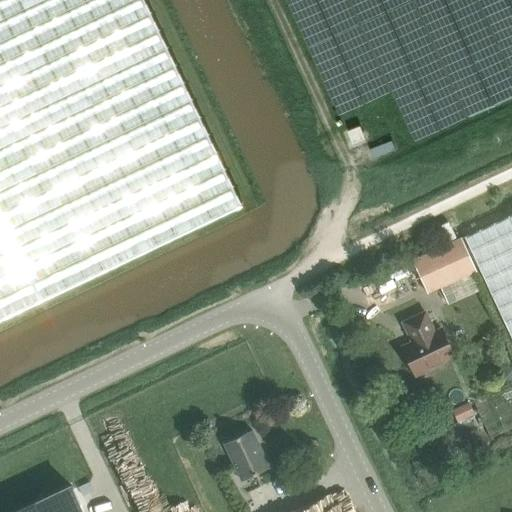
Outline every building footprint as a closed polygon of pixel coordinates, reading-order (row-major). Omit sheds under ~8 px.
[(140,0),(0,0),(0,318),(241,205),(140,0)] [(359,125),(347,130),(352,142),(364,137),(359,125)] [(394,149),(391,140),(368,148),(372,157),(394,149)] [(511,215),(466,238),(511,336),(511,215)] [(477,273),(462,239),(411,262),(426,296),(477,273)] [(386,276),(389,286),(406,281),(403,271),(386,276)] [(362,282),(347,289),(359,317),(390,304),(381,283),(365,290),(362,282)] [(426,313),(404,323),(413,343),(403,348),(416,376),(455,358),(442,330),(435,333),(426,313)] [(451,410),(456,421),(473,415),(468,403),(451,410)] [(243,482),(270,469),(252,431),(225,444),(243,482)] [(83,496),(94,492),(90,483),(79,488),(83,496)] [(39,511),(36,503),(17,511),(39,511)]
